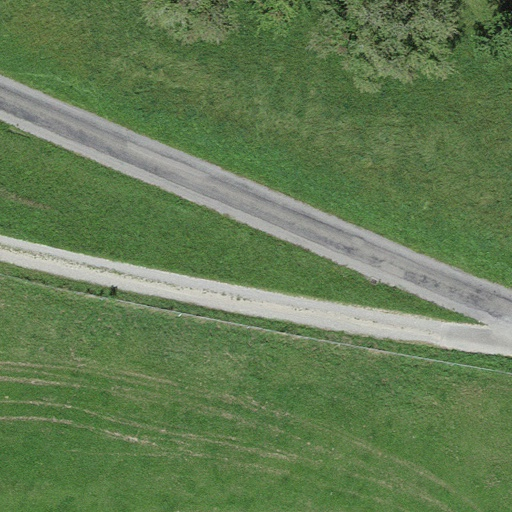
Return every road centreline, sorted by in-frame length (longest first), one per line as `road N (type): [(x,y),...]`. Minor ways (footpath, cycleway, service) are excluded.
road 1 (track): [(0,99),(296,226),(511,306)]
road 2 (track): [(511,337),(191,293),(0,246)]
